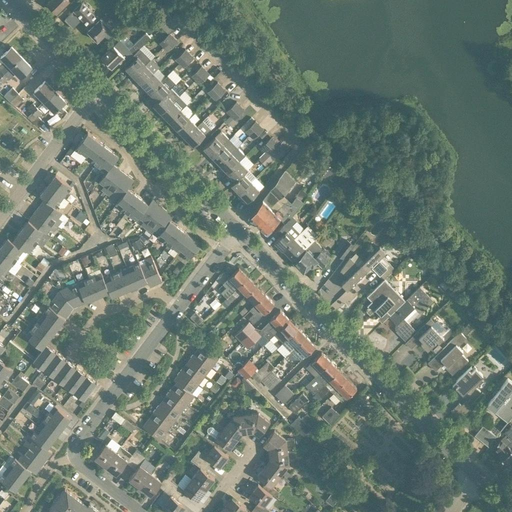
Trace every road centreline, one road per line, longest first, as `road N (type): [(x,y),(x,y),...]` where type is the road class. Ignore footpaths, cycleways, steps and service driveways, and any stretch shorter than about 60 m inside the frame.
road 1 (residential): [(478,478),(234,230)]
road 2 (residential): [(75,457),(77,440),(234,230)]
road 3 (residential): [(234,230),(96,89)]
road 4 (unknown): [(80,111),(221,248)]
road 5 (residential): [(19,190),(96,89)]
road 6 (residential): [(96,89),(9,0)]
